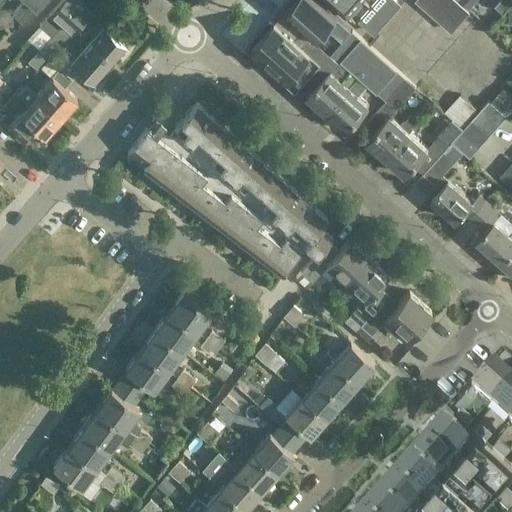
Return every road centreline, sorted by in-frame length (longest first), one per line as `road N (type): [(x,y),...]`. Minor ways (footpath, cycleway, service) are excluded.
road 1 (residential): [(488,308),(188,34)]
road 2 (residential): [(305,511),(488,308)]
road 3 (residential): [(0,473),(156,256)]
road 4 (residential): [(62,178),(188,34)]
road 5 (residential): [(62,178),(156,256)]
road 6 (residential): [(156,256),(167,245),(186,248),(253,300)]
